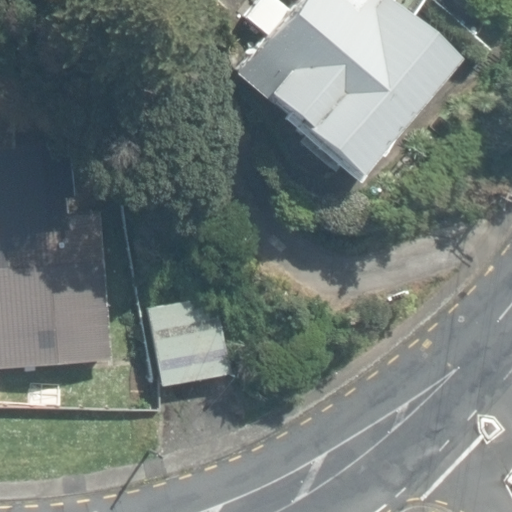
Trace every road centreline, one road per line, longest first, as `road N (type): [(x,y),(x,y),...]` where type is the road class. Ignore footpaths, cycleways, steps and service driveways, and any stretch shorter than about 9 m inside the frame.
road 1 (tertiary): [(471,363),(308,486),(244,511)]
road 2 (residential): [(471,363),(511,484)]
